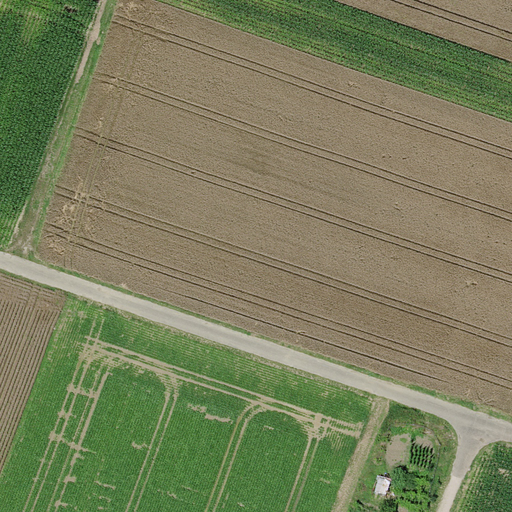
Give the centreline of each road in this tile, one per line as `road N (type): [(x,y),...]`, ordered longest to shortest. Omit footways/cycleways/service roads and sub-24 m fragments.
road 1 (track): [(511,430),(0,257)]
road 2 (track): [(105,0),(18,263)]
